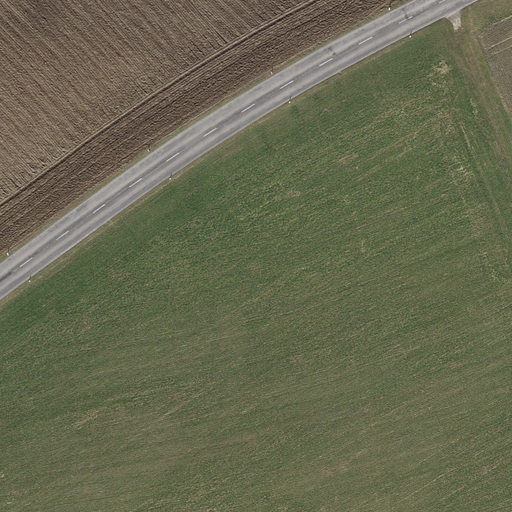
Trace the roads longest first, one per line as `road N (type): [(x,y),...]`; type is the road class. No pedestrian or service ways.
road 1 (tertiary): [(446,0),(338,54),(0,282)]
road 2 (track): [(511,128),(457,0)]
